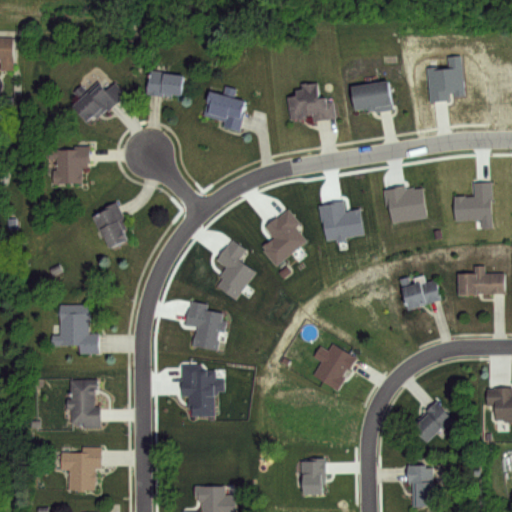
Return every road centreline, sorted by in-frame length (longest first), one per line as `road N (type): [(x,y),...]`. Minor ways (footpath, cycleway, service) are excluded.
road 1 (residential): [(367,511),(371,431),(396,378),(453,349),(511,348),(479,139),(316,164)]
road 2 (residential): [(144,511),(142,339),(175,244),(201,211),(252,178),(316,164)]
